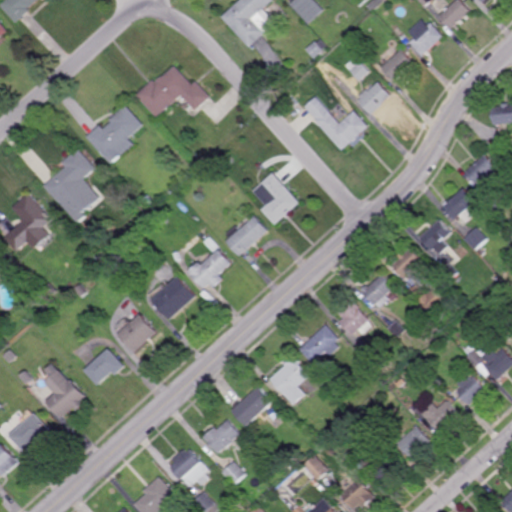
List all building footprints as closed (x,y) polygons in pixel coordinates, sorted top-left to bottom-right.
[(42,0),(33,9),(35,11),(22,22),(5,3),(8,0),(42,0)] [(255,47),(228,17),(246,0),(280,0),(269,10),(281,22),(277,26),(278,27),(255,47)] [(319,0),(328,10),(312,24),(294,4),(298,0),(319,0)] [(387,0),(375,13),(369,8),(376,0),(387,0)] [(436,0),(427,8),(419,0),(436,0)] [(464,0),(475,12),(455,30),(443,17),(448,12),(447,10),(450,7),(452,9),(461,0),(464,0)] [(0,15),(14,32),(0,44),(0,15)] [(432,26),(435,23),(447,37),(425,57),(413,43),(418,39),(412,32),(425,19),(432,26)] [(332,47),(328,50),(329,51),(320,60),(311,50),(321,41),(323,42),(325,40),(332,47)] [(398,83),(385,68),(405,50),(418,65),(398,83)] [(362,81),(349,66),(358,57),(372,72),(362,81)] [(196,85),(200,82),(214,98),(198,111),(186,97),(162,118),(142,95),(158,81),(160,83),(161,82),(163,79),(166,77),(168,77),(179,66),(196,85)] [(394,96),(385,105),(375,115),(360,99),(369,89),(372,92),(381,83),(394,96)] [(344,124),(357,112),(371,127),(365,133),(368,135),(354,147),(353,145),(346,151),(320,122),(321,121),(309,107),(319,97),(344,124)] [(296,107),(291,102),(295,98),(300,103),(296,107)] [(511,123),(497,125),(495,108),(505,107),(504,105),(511,104),(511,123)] [(133,139),(138,145),(116,165),(109,157),(108,159),(102,152),(104,151),(92,138),(105,126),(108,130),(116,123),(114,120),(130,106),(148,126),(133,139)] [(511,152),(506,158),(500,151),(511,139),(511,152)] [(93,186),(95,185),(106,198),(88,215),(90,217),(83,223),(50,187),(71,168),(67,164),(82,150),(100,169),(88,180),(93,186)] [(230,167),(224,160),(231,155),(236,162),(230,167)] [(481,186),(469,173),(489,155),(501,169),(481,186)] [(280,226),(266,211),(271,207),(258,192),(278,174),(305,204),(280,226)] [(478,201),(472,206),(479,213),(470,221),(463,214),(458,218),(446,205),(448,204),(447,202),(449,200),(450,201),(457,194),(459,196),(467,189),(478,201)] [(41,251),(34,243),(23,253),(11,239),(30,222),(18,209),(34,194),(58,221),(48,229),(55,237),(41,251)] [(151,207),(144,200),(149,195),(156,202),(151,207)] [(274,232),(263,241),(261,240),(245,255),(233,242),(235,239),(232,236),(241,227),(244,231),(260,217),(274,232)] [(443,254),(437,248),(435,249),(423,237),(443,218),(456,232),(447,239),(452,245),(443,254)] [(153,229),(149,224),(154,220),(158,225),(153,229)] [(479,250),(468,237),(480,225),(492,238),(479,250)] [(216,253),(206,242),(212,237),(221,249),(216,253)] [(408,277),(396,263),(415,245),(428,259),(408,277)] [(485,255),(480,250),(484,246),(488,252),(485,255)] [(224,273),(228,277),(218,286),(214,281),(208,287),(192,269),(195,266),(196,267),(205,259),(207,262),(224,247),(237,261),(224,273)] [(462,272),(454,279),(444,267),(452,260),(462,272)] [(390,294),(394,298),(384,307),(380,303),(378,304),(366,292),(367,291),(364,288),(370,284),(372,286),(386,272),(399,285),(390,294)] [(177,319),(164,306),(163,307),(160,304),(162,302),(158,298),(183,274),(202,295),(177,319)] [(53,295),(46,287),(51,283),(58,291),(53,295)] [(430,293),(437,287),(448,301),(432,314),(412,290),(421,283),(430,293)] [(83,298),(76,289),(82,284),(89,292),(83,298)] [(358,302),(359,301),(363,306),(362,307),(372,319),(371,320),(376,325),(366,334),(361,329),(355,335),(342,321),(346,317),(343,312),(356,300),(358,302)] [(465,312),(462,309),(468,303),(471,306),(465,312)] [(140,350),(123,332),(145,312),(162,331),(140,350)] [(399,337),(390,327),(400,319),(409,329),(399,337)] [(333,355),(328,350),(315,362),(303,348),(329,324),(342,338),(338,342),(342,346),(333,355)] [(371,364),(359,350),(367,342),(380,356),(371,364)] [(476,350),(478,348),(488,360),(479,367),(469,356),(471,354),(467,349),(472,345),(476,350)] [(129,365),(119,374),(116,371),(103,384),(89,369),(113,347),(129,365)] [(501,352),(506,347),(511,353),(511,369),(500,380),(486,365),(490,361),(486,356),(496,347),(501,352)] [(12,362),(6,355),(13,349),(20,356),(12,362)] [(296,356),(297,356),(314,373),(301,386),(309,394),(297,405),(287,395),(288,394),(273,378),(287,364),(286,364),(295,355),(296,356)] [(361,366),(355,359),(359,356),(365,363),(361,366)] [(74,380),(75,378),(90,395),(86,399),(88,402),(80,409),(78,407),(66,417),(51,400),(60,392),(50,381),(64,369),(74,380)] [(31,384),(23,375),(30,370),(37,379),(31,384)] [(474,378),(477,375),(489,389),(481,395),(484,398),(479,401),(477,399),(471,405),(459,391),(464,387),(458,381),(468,372),(474,378)] [(250,427),(235,411),(263,385),(278,401),(250,427)] [(440,432),(423,412),(435,402),(440,408),(449,400),(461,414),(440,432)] [(416,413),(410,408),(414,404),(420,409),(416,413)] [(29,452),(14,434),(39,412),(54,429),(29,452)] [(245,433),(222,453),(208,437),(219,426),(221,429),(232,419),(245,433)] [(413,458),(399,443),(419,426),(433,441),(413,458)] [(356,463),(345,449),(353,442),(364,456),(356,463)] [(7,476),(4,473),(0,476),(0,449),(7,443),(23,462),(7,476)] [(207,461),(206,462),(212,469),(208,473),(213,478),(206,485),(200,480),(194,486),(175,467),(183,459),(181,458),(185,454),(187,455),(194,448),(207,461)] [(393,479),(391,477),(385,483),(372,469),(389,453),(402,467),(395,474),(397,475),(393,479)] [(320,481),(305,465),(316,455),(331,471),(320,481)] [(237,486),(225,472),(237,461),(249,474),(237,486)] [(145,511),(138,503),(150,493),(147,490),(162,477),(180,496),(168,507),(172,511),(145,511)] [(364,508),(362,505),(356,510),(343,495),(361,480),(376,497),(364,508)] [(250,498),(246,493),(250,489),(255,494),(250,498)] [(209,511),(205,511),(196,502),(208,491),(219,504),(209,511)] [(511,511),(503,501),(511,492),(511,511)] [(337,511),(294,511),(301,505),(307,511),(311,511),(325,498),(337,511)]
